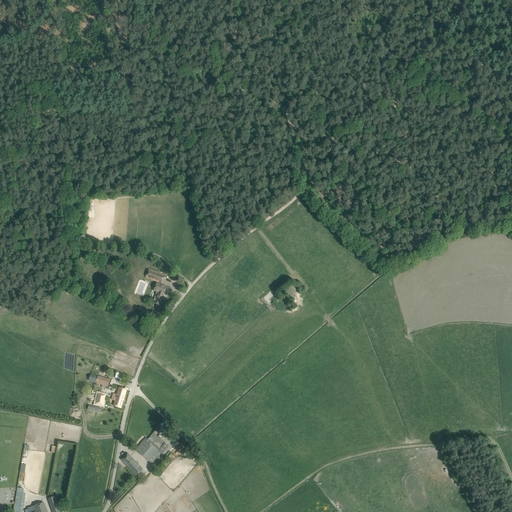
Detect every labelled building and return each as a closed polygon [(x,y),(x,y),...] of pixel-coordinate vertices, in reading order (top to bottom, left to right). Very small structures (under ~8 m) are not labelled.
[(146,277),(162,283),(165,275),(149,269),(146,277)] [(166,287),(156,283),(153,291),(156,292),(154,299),(153,303),(159,305),(166,287)] [(98,376),(91,374),(89,381),(108,387),(110,379),(98,376)] [(113,405),(117,406),(121,408),(127,390),(119,388),(113,405)] [(98,393),(95,403),(103,405),(106,395),(98,393)] [(137,448),(135,450),(139,453),(152,464),(160,453),(162,454),(168,447),(164,444),(165,443),(153,433),(150,436),(148,439),(146,437),(144,440),(137,448)] [(121,459),(125,463),(136,476),(143,470),(128,454),(121,459)] [(23,488),(17,488),(14,511),(17,511),(22,511),(25,493),(23,493),(23,488)] [(60,511),(55,496),(48,499),(52,511),(60,511)] [(46,511),(43,503),(34,506),(36,511),(34,511),(46,511)]
